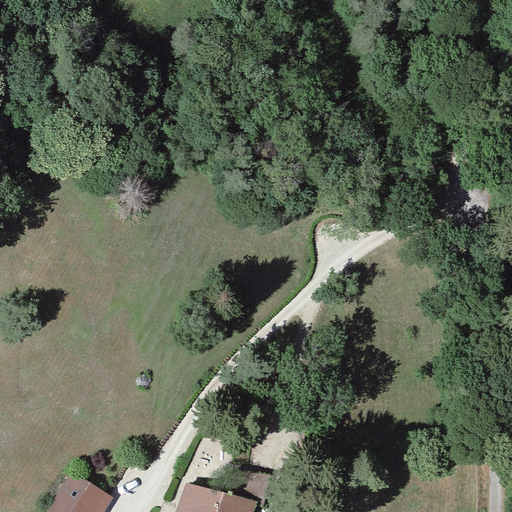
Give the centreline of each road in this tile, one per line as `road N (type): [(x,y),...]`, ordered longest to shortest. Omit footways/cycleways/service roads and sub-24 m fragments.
road 1 (unclassified): [(495,511),(467,211)]
road 2 (track): [(477,0),(467,211)]
